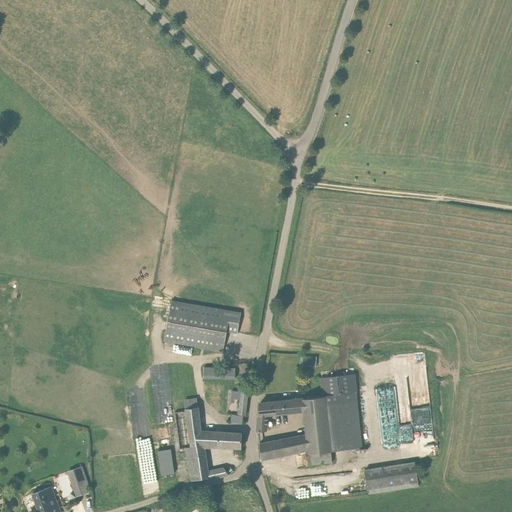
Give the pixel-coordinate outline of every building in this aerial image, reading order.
[(241,313),(231,311),(172,301),(164,341),(223,352),(227,332),(237,333),(241,313)] [(315,367),(316,358),(303,357),(303,365),(315,367)] [(206,377),(214,377),(214,366),(205,367),(206,377)] [(330,451),(362,448),(353,375),(322,378),(324,397),(260,403),(259,404),(257,431),(257,432),(267,431),(269,415),(304,411),(306,435),(308,435),(310,450),(308,451),(308,454),(311,454),(312,465),(332,462),(330,451)] [(240,399),(238,415),(245,416),(248,392),(247,392),(248,387),(242,386),(241,392),(231,390),(230,397),(240,399)] [(396,386),(379,388),(385,449),(402,448),(401,442),(415,441),(414,430),(434,428),(431,398),(425,398),(426,410),(412,412),(412,414),(399,416),(396,386)] [(242,433),(201,432),(196,399),(184,400),(185,409),(184,409),(184,411),(174,412),(180,454),(185,453),(192,481),(207,478),(208,480),(228,475),(233,471),(230,467),(225,470),(224,468),(207,471),(203,446),(210,446),(210,447),(241,448),(242,433)] [(243,416),(233,415),(232,415),(231,422),(242,424),(243,416)] [(261,459),(308,451),(310,450),(308,435),(306,435),(260,444),(261,459)] [(174,474),(172,464),(170,450),(158,451),(162,476),(174,474)] [(365,470),(369,494),(418,486),(414,463),(365,470)] [(88,476),(74,479),(77,490),(84,489),(83,485),(89,484),(88,476)] [(56,500),(50,487),(33,493),(38,507),(56,500)] [(59,511),(57,505),(56,500),(38,507),(40,511),(39,511),(59,511)]
